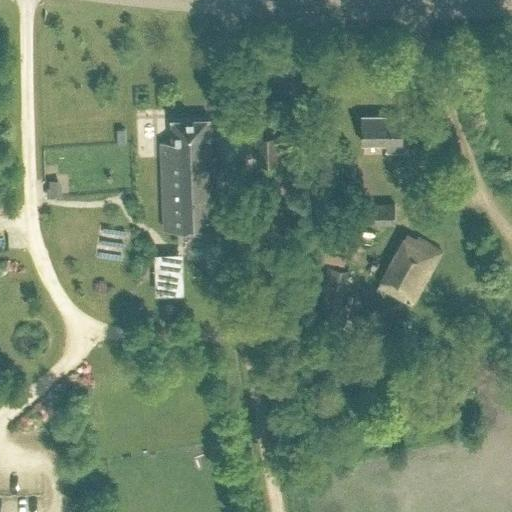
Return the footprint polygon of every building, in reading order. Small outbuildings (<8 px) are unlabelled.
[(406,150),(406,113),(366,113),(366,141),(391,141),(391,150),(406,150)] [(212,154),(211,115),(174,116),(174,138),(163,138),(166,228),(220,226),(218,153),(212,154)] [(256,162),(281,162),(281,133),(256,133),(256,162)] [(45,185),(45,195),(47,195),(60,195),(60,178),(47,178),(47,185),(45,185)] [(362,202),(362,222),(396,221),(395,200),(362,202)] [(203,238),(202,228),(171,229),(171,238),(203,238)] [(379,283),(412,303),(443,248),(408,230),(379,283)] [(183,251),(155,251),(156,292),(184,291),(183,251)] [(316,314),(336,321),(350,266),(328,262),(316,314)]
